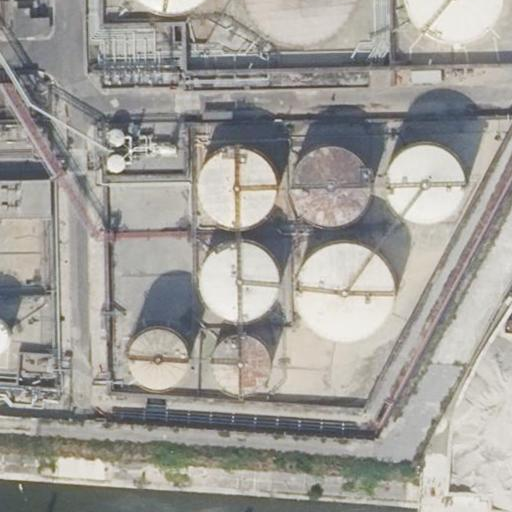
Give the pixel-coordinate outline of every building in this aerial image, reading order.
[(133,0),(138,3),(146,7),(154,10),(163,10),(171,10),(180,8),(188,4),(193,0),(133,0)] [(235,0),(236,3),(241,13),(247,22),(254,29),(263,36),(273,40),(283,43),(294,44),(304,43),(314,41),(324,36),(333,30),(341,23),(347,14),(351,4),(352,0),(235,0)] [(397,0),(399,7),(403,15),(408,22),(414,29),(422,34),(430,38),(439,40),(447,41),(456,40),(465,38),(473,34),(480,29),(487,23),(492,16),(496,8),(498,0),(397,0)] [(10,35),(43,34),(45,32),(44,15),(25,15),(25,5),(9,6),(10,35)] [(428,140),(421,139),(418,140),(411,141),(404,143),(398,146),(393,151),(386,159),(383,166),(381,172),(381,179),(381,186),(383,193),(386,199),(390,205),(395,210),(401,214),(407,217),(414,219),(421,220),(428,219),(434,218),(441,215),(447,211),(452,206),(456,200),(459,194),(461,187),(461,180),(461,173),(459,167),(456,160),(452,154),(447,149),(442,145),(435,142),(428,140)] [(333,141),(326,140),(323,140),(316,142),(309,144),(302,148),(294,155),(290,161),(287,167),(285,174),(284,181),(285,188),(287,195),(290,202),(294,208),(299,213),(305,217),(311,220),(318,222),(325,223),(332,222),(339,220),(346,217),(352,213),(357,208),(361,202),(364,196),(366,189),(367,182),(366,175),(364,168),(362,161),(358,155),(352,150),(347,146),(340,143),(333,141)] [(240,145),(233,144),(230,144),(223,145),(216,148),(210,151),(204,156),(198,164),(195,171),(193,177),(192,184),(193,191),(195,198),(197,204),(201,210),(207,215),(212,219),(219,223),(225,225),(233,225),(240,225),(246,223),(253,220),(259,216),(264,211),(268,205),(271,199),(273,192),(273,185),(273,178),(271,171),(268,165),(264,159),(259,154),(254,150),(247,147),(240,145)] [(0,220),(52,219),(51,180),(0,181),(0,220)] [(350,236),(341,235),(337,235),(328,236),(319,239),(311,244),(301,253),(296,260),(292,268),(290,277),(289,285),(290,294),(292,303),(296,311),(301,318),(307,325),(314,330),(322,334),(331,336),(340,337),(348,336),(357,334),(365,330),(373,326),(379,319),(384,312),(388,304),(391,295),(392,286),(391,278),(389,269),(385,261),(380,253),(374,247),(366,242),(358,238),(350,236)] [(242,237),(235,236),(231,236),(225,237),(218,240),(211,243),(203,250),(199,256),(197,262),(195,269),(194,276),(195,283),(196,289),(199,296),(203,302),(208,307),(214,311),(220,314),(227,316),(234,317),(241,316),(248,314),(254,311),(260,307),(265,303),(269,297),(272,290),(274,284),(275,277),(274,270),(272,263),(269,257),(266,251),(261,246),(255,241),(248,239),(242,237)] [(159,323),(154,323),(151,323),(146,324),(140,326),(136,328),(131,332),(126,338),(124,343),(122,354),(122,359),(124,364),(126,369),(129,374),(133,378),(137,381),(142,383),(148,385),(153,385),(159,385),(164,383),(169,381),(177,374),(180,370),(183,365),(185,354),(184,349),(183,344),(181,339),(177,334),(174,330),(169,327),(164,325),(159,323)] [(241,331),(236,330),(234,330),(228,331),(223,333),(218,335),(214,339),(209,345),(207,350),(206,355),(205,360),(207,371),(212,380),(216,384),(220,387),(225,389),(230,391),(235,391),(241,391),(246,389),(251,387),(255,384),(259,381),(262,376),(264,371),(266,366),(266,361),(265,351),(259,341),(255,337),(246,332),(241,331)]
